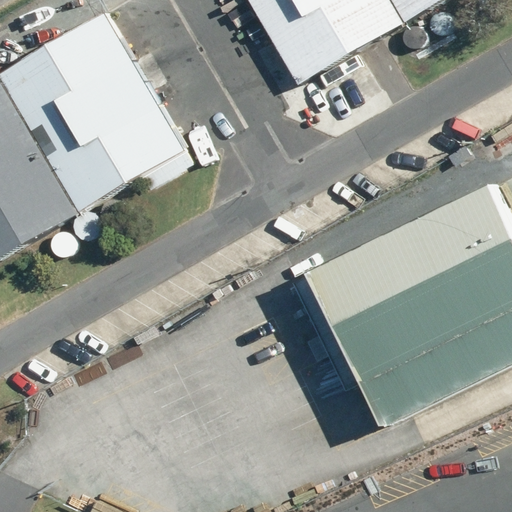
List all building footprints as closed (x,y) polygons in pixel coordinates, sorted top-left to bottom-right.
[(259,0),(308,83),(414,21),(401,0),(259,0)] [(402,0),(415,20),(449,0),(402,0)] [(104,14),(0,75),(0,83),(78,214),(185,151),(195,149),(116,6),(104,14)] [(0,83),(0,260),(78,214),(0,83)] [(466,151),(449,160),(454,170),(471,161),(466,151)] [(511,226),(487,177),(308,267),(311,273),(294,281),(321,335),(309,341),(317,359),(329,353),(347,388),(363,380),(385,424),(511,359),(511,226)]
